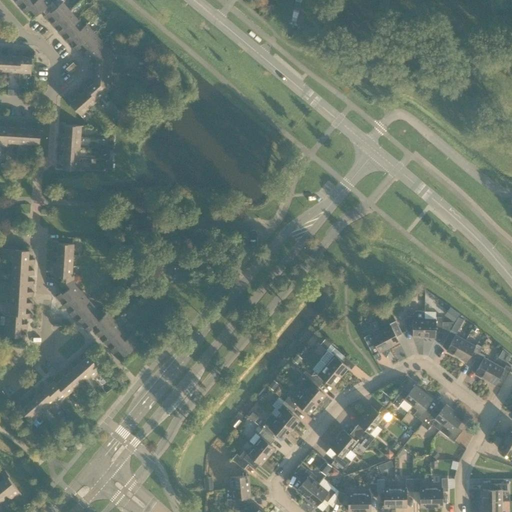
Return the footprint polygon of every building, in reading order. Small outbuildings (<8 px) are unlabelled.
[(35,0),(28,7),(27,5),(22,9),(26,13),(30,9),(36,16),(42,11),(45,14),(49,11),(50,12),(64,0),(63,0),(55,0),(53,2),(52,1),(54,0),(53,0),(51,2),(48,0),(35,0)] [(57,21),(69,10),(62,2),(65,0),(64,0),(50,12),(49,11),(45,14),(44,15),(47,19),(52,15),(56,19),(57,21)] [(64,29),(76,18),(69,10),(57,21),(56,19),(51,24),(54,27),(59,23),(63,28),(64,29)] [(71,37),(84,26),(76,18),(64,29),(63,28),(58,32),(62,35),(66,31),(70,36),(71,37)] [(79,45),(93,32),(86,24),(84,26),(71,37),(70,36),(66,40),(69,43),(73,39),(77,44),(79,45)] [(88,51),(101,40),(93,32),(79,45),(77,44),(73,48),(76,51),(81,47),(80,46),(82,44),(87,50),(88,51)] [(96,59),(113,54),(101,40),(88,51),(87,50),(83,54),(86,57),(90,53),(96,59)] [(12,56),(12,50),(8,50),(7,56),(1,55),(0,55),(0,71),(9,72),(10,56),(12,56)] [(23,57),(23,51),(18,50),(18,56),(12,56),(10,56),(9,72),(20,73),(21,57),(23,57)] [(34,58),(34,51),(29,51),(29,57),(23,57),(21,57),(20,73),(30,73),(30,77),(31,77),(32,58),(34,58)] [(95,70),(112,71),(113,54),(96,59),(95,70)] [(111,89),(112,71),(95,70),(95,82),(111,89)] [(97,101),(111,89),(95,82),(88,87),(84,83),(80,86),(84,90),(86,89),(97,101)] [(89,109),(97,101),(86,89),(84,90),(80,94),(76,90),(72,93),(76,98),(78,96),(89,109)] [(81,115),(89,109),(78,96),(76,98),(72,102),(68,97),(64,100),(69,105),(70,104),(83,118),(81,115)] [(10,127),(10,121),(6,121),(5,127),(0,126),(0,146),(7,147),(7,143),(8,127),(10,127)] [(21,128),(21,122),(16,121),(16,128),(10,127),(8,127),(7,143),(18,144),(19,128),(21,128)] [(31,128),(32,122),(27,122),(27,128),(21,128),(19,128),(18,144),(29,145),(30,128),(31,128)] [(85,126),(66,125),(66,123),(59,122),(59,127),(65,127),(64,133),(64,136),(81,137),(81,126),(85,126)] [(42,130),(43,123),(38,123),(37,129),(31,128),(30,128),(29,145),(39,145),(39,149),(40,129),(42,130)] [(64,136),(64,133),(58,133),(58,138),(64,138),(64,144),(64,147),(80,148),(81,137),(64,136)] [(64,147),(64,144),(58,144),(57,149),(63,149),(63,155),(63,157),(79,158),(80,148),(64,147)] [(63,157),(63,155),(57,155),(57,159),(63,160),(62,169),(82,170),(82,169),(79,169),(79,158),(63,157)] [(249,240),(257,241),(257,237),(256,237),(257,233),(255,230),(252,230),(250,232),(249,236),(245,236),(245,240),(249,240)] [(73,255),(74,244),(58,243),(58,241),(52,241),(51,246),(57,246),(57,252),(57,254),(73,255)] [(34,264),(35,259),(29,259),(29,250),(6,249),(9,249),(9,261),(12,261),(28,262),(28,264),(34,264)] [(57,254),(57,252),(51,252),(51,256),(57,257),(56,263),(56,265),(73,266),(73,255),(57,254)] [(28,270),(28,264),(28,262),(12,261),(12,272),(28,273),(28,275),(34,275),(34,270),(28,270)] [(72,277),(73,266),(56,265),(56,263),(50,263),(50,267),(56,268),(56,277),(72,277)] [(181,280),(182,267),(175,266),(173,279),(181,280)] [(189,280),(190,267),(182,267),(181,280),(189,280)] [(27,281),(28,275),(28,273),(12,272),(11,282),(27,284),(27,285),(33,286),(33,281),(27,281)] [(27,291),(27,285),(27,284),(11,282),(10,293),(26,294),(26,296),(32,296),(33,292),(27,291)] [(82,292),(75,284),(74,283),(62,294),(61,292),(56,297),(59,300),(64,296),(68,301),(69,302),(82,292)] [(76,311),(89,300),(82,292),(69,302),(68,301),(63,305),(66,308),(71,304),(75,309),(76,311)] [(26,302),(26,296),(26,294),(10,293),(10,303),(10,304),(26,305),(26,307),(32,307),(32,303),(26,302)] [(83,318),(96,307),(89,300),(76,311),(75,309),(70,313),(73,316),(78,312),(82,317),(83,318)] [(10,304),(10,303),(6,303),(5,314),(22,315),(22,316),(24,316),(24,317),(31,318),(31,313),(25,313),(26,307),(26,305),(10,304)] [(95,323),(103,316),(96,307),(83,318),(82,317),(77,321),(85,320),(95,323)] [(459,314),(450,307),(444,315),(454,322),(459,314)] [(102,331),(115,320),(108,312),(111,310),(110,309),(103,316),(95,323),(101,329),(102,331)] [(412,313),(412,316),(406,316),(406,331),(412,331),(412,337),(424,337),(424,319),(424,311),(417,310),(414,312),(414,313),(412,313)] [(21,323),(22,316),(22,315),(5,314),(5,325),(21,326),(21,328),(27,328),(27,324),(21,323)] [(464,319),(458,316),(455,321),(461,324),(464,319)] [(442,332),(442,317),(436,317),(436,319),(424,319),(424,337),(435,337),(435,331),(442,332)] [(109,339),(122,328),(115,320),(102,331),(101,329),(96,333),(100,337),(104,333),(108,337),(109,339)] [(356,324),(361,333),(367,329),(362,320),(356,324)] [(389,347),(399,342),(396,336),(402,334),(395,321),(389,324),(391,326),(380,331),(389,347)] [(20,334),(21,328),(21,326),(5,325),(4,336),(0,335),(0,336),(20,337),(19,341),(26,342),(26,334),(20,334)] [(129,336),(122,328),(109,339),(108,337),(104,341),(107,345),(111,341),(115,346),(116,347),(129,336)] [(456,356),(465,340),(455,335),(457,333),(451,330),(444,342),(449,345),(446,351),(456,356)] [(379,352),(389,347),(380,331),(370,336),(369,334),(363,337),(370,350),(376,347),(379,352)] [(116,347),(115,346),(111,350),(114,353),(118,349),(124,356),(142,340),(139,342),(131,334),(129,336),(116,347)] [(320,345),(327,351),(328,350),(332,345),(325,339),(320,345)] [(472,365),(482,347),(476,344),(475,346),(465,340),(456,356),(466,362),(469,357),(475,360),(472,365)] [(485,379),(494,363),(484,358),(485,355),(479,352),(482,347),(472,365),(478,368),(475,373),(485,379)] [(344,356),(334,348),(330,352),(328,350),(327,351),(320,359),(326,365),(340,376),(348,367),(340,360),(344,356)] [(104,372),(89,355),(90,354),(86,349),(82,352),(86,357),(82,361),(80,362),(91,374),(91,375),(93,377),(101,370),(104,372)] [(292,359),(297,364),(302,358),(297,354),(292,359)] [(80,362),(82,361),(78,356),(74,359),(78,364),(74,367),(72,369),(83,381),(91,375),(91,374),(80,362)] [(72,369),(74,367),(70,363),(66,366),(70,371),(65,375),(64,376),(75,388),(83,381),(72,369)] [(494,363),(485,379),(495,385),(498,379),(503,382),(511,368),(506,365),(504,368),(494,363)] [(332,386),(340,376),(326,365),(318,374),(315,371),(311,376),(321,384),(324,379),(332,386)] [(64,376),(65,375),(61,370),(58,374),(62,378),(56,383),(56,384),(67,396),(75,388),(64,376)] [(321,384),(311,376),(305,371),(302,375),(306,379),(303,383),(308,387),(303,392),(317,404),(325,394),(317,388),(321,384)] [(268,386),(273,391),(278,384),(274,380),(268,386)] [(56,384),(56,383),(54,381),(47,386),(43,382),(40,385),(43,390),(45,388),(56,401),(58,403),(67,396),(56,384)] [(413,406),(424,392),(415,385),(407,395),(401,391),(392,403),(398,407),(404,399),(413,406)] [(48,408),(56,401),(45,388),(43,390),(39,393),(35,389),(32,392),(36,397),(37,395),(48,408)] [(309,414),(317,404),(303,392),(295,402),(288,396),(285,401),(294,409),(298,405),(309,414)] [(430,413),(424,409),(433,399),(424,392),(413,406),(417,409),(413,414),(423,422),(432,410),(430,413)] [(40,415),(48,408),(37,395),(36,397),(31,401),(27,396),(23,399),(27,404),(29,403),(40,415)] [(380,401),(385,405),(390,400),(384,396),(380,401)] [(285,401),(284,401),(279,397),(272,405),(277,410),(281,405),(285,408),(277,418),(291,429),(299,420),(291,413),(294,409),(285,401)] [(32,422),(40,415),(29,403),(27,404),(23,408),(19,403),(15,406),(20,411),(21,410),(34,425),(34,424),(32,422)] [(439,430),(454,411),(446,404),(438,414),(432,410),(423,422),(421,424),(427,429),(432,424),(439,430)] [(363,413),(376,425),(383,416),(388,421),(393,415),(384,408),(380,413),(370,405),(363,413)] [(454,441),(461,432),(455,428),(463,418),(454,411),(439,430),(454,441)] [(248,416),(254,422),(258,417),(253,412),(248,416)] [(370,433),(376,425),(363,413),(356,422),(365,430),(361,435),(370,443),(374,437),(370,433)] [(230,424),(235,429),(241,422),(236,418),(230,424)] [(283,439),(291,429),(277,418),(269,427),(265,424),(262,428),(271,436),(275,432),(283,439)] [(370,443),(361,435),(357,441),(343,429),(336,438),(349,449),(353,453),(360,444),(365,448),(370,443)] [(274,439),(265,431),(261,437),(262,438),(270,444),(274,439)] [(262,438),(261,437),(254,445),(268,457),(275,448),(270,444),(262,438)] [(511,441),(504,437),(498,448),(511,455),(511,441)] [(344,455),(349,449),(336,438),(329,446),(338,454),(334,459),(345,468),(351,461),(344,455)] [(261,465),(268,457),(254,445),(247,453),(244,451),(239,456),(248,463),(251,466),(255,461),(261,465)] [(440,454),(435,450),(431,454),(436,458),(440,454)] [(236,454),(232,459),(243,469),(248,463),(239,456),(236,454)] [(378,465),(380,471),(386,469),(383,463),(378,465)] [(333,467),(330,470),(328,473),(331,475),(336,475),(339,471),(333,467)] [(306,498),(318,484),(313,480),(316,476),(307,469),(299,478),(303,482),(297,490),(306,498)] [(22,495),(8,477),(9,475),(5,470),(2,473),(5,478),(1,481),(0,481),(0,483),(9,496),(8,497),(10,499),(19,492),(21,495),(22,495)] [(231,488),(249,486),(249,475),(230,477),(231,488)] [(431,506),(442,506),(442,491),(448,491),(447,478),(441,478),(442,488),(431,488),(431,506)] [(395,507),(395,489),(384,489),(384,479),(377,479),(377,483),(377,492),(384,492),(384,507),(395,507)] [(406,491),(413,491),(413,479),(406,479),(406,488),(395,489),(395,507),(406,506),(406,491)] [(431,506),(431,488),(420,488),(420,479),(413,479),(413,491),(420,491),(420,506),(431,506)] [(0,483),(0,481),(1,481),(0,480),(0,501),(1,503),(8,497),(9,496),(0,483)] [(377,496),(377,492),(377,483),(370,483),(370,493),(359,493),(359,511),(370,511),(370,496),(377,496)] [(481,501),(502,501),(501,490),(507,490),(507,483),(493,483),(493,489),(481,490),(481,501)] [(318,484),(306,498),(316,506),(323,498),(327,502),(335,492),(331,488),(327,492),(318,484)] [(227,506),(243,505),(243,498),(250,497),(249,486),(231,488),(232,498),(227,499),(227,506)] [(344,493),(339,491),(334,503),(340,505),(344,493)] [(348,511),(359,511),(359,493),(348,493),(348,511)] [(481,511),(501,511),(502,501),(481,501),(481,511)]
